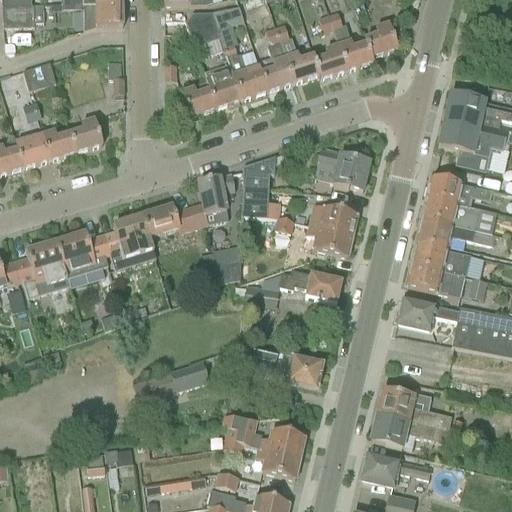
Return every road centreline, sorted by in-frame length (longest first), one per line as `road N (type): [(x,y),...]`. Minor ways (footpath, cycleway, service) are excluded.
road 1 (residential): [(317,511),(399,115)]
road 2 (residential): [(143,184),(354,115),(399,115)]
road 3 (residential): [(143,184),(139,0)]
road 4 (residential): [(0,225),(143,184)]
road 5 (residential): [(399,115),(436,0)]
